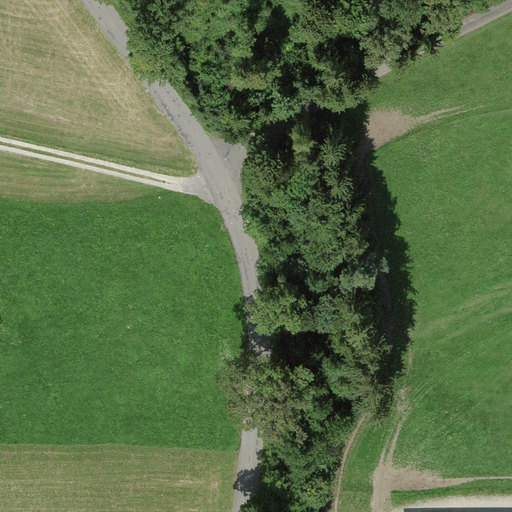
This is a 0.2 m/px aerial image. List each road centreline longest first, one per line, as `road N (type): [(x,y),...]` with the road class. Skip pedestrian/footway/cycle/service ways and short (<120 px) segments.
road 1 (track): [(0,145),(184,186),(221,174),(252,137),(504,0)]
road 2 (unclassified): [(244,511),(257,412),(253,264),(197,133),(91,0)]
